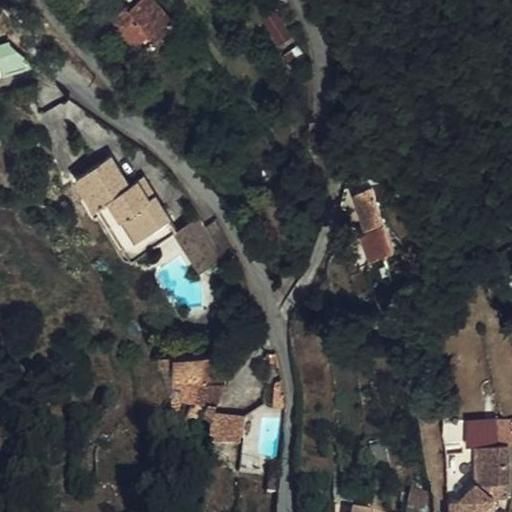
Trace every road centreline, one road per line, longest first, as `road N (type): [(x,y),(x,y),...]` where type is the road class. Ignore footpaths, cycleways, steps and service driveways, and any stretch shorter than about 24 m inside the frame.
road 1 (residential): [(285,511),(290,372),(251,265),(146,135),(60,68)]
road 2 (unknown): [(292,0),(340,194),(336,209),(307,231),(278,322)]
